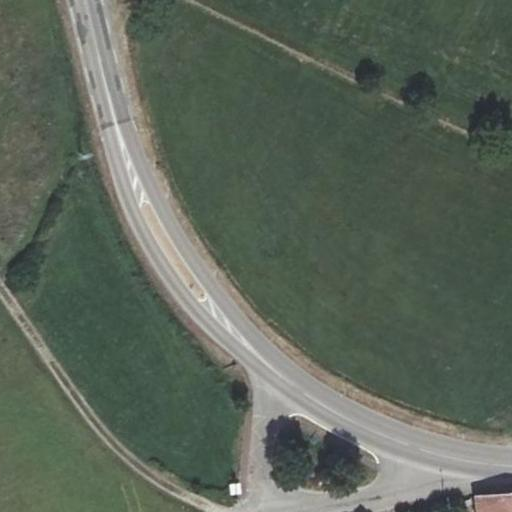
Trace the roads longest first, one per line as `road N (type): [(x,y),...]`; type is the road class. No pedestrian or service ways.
road 1 (tertiary): [(442,456),(353,423),(276,373),(176,265),(137,193),(85,0)]
road 2 (track): [(217,511),(122,456),(0,287)]
road 3 (unclassified): [(442,456),(404,484),(276,511)]
